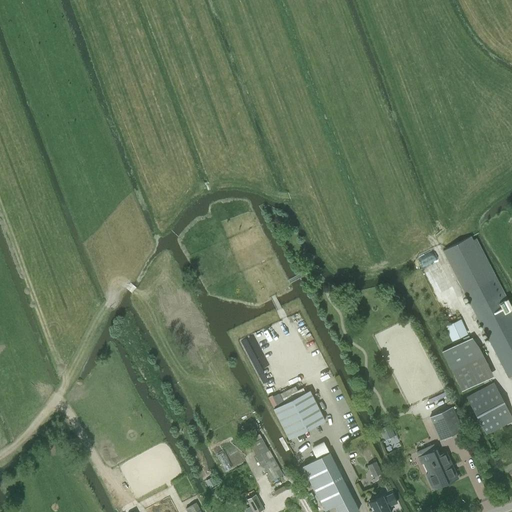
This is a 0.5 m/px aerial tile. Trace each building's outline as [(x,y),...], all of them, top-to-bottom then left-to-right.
[(443,250),(509,377),(511,375),(511,315),(471,236),(443,250)] [(486,434),(511,420),(511,416),(494,382),(467,396),(486,434)] [(325,420),(310,389),(273,407),(288,438),(325,420)] [(441,439),(462,429),(452,407),(430,417),(441,439)] [(379,429),(385,441),(395,436),(390,424),(379,429)] [(434,444),(417,452),(419,456),(422,462),(423,462),(428,473),(427,473),(433,488),(457,477),(445,452),(438,455),(434,444)] [(283,474),(269,448),(256,455),(271,481),(283,474)] [(355,511),(359,510),(351,496),(329,452),(303,465),(325,509),(335,504),(338,511),(355,511)] [(381,472),(376,461),(367,465),(373,476),(381,472)] [(284,477),(270,484),(273,490),(287,482),(284,477)] [(383,496),(369,502),(373,511),(390,511),(387,506),(396,502),(392,493),(383,498),(383,496)] [(256,511),(264,508),(256,494),(246,499),(253,511),(256,511)]
